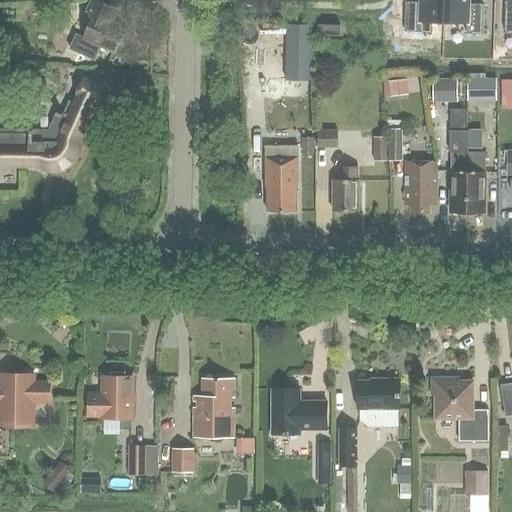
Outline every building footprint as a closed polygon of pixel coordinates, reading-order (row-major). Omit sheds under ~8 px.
[(113,24),(119,11),(95,0),(92,0),(87,12),(95,15),(85,38),(77,34),(70,49),(95,61),(101,48),(116,54),(127,30),(113,24)] [(406,2),(405,32),(432,33),(433,22),(444,23),(444,0),(421,0),(421,2),(406,2)] [(444,0),(444,23),(467,23),(466,34),(483,35),(484,5),(469,4),(469,0),(444,0)] [(340,37),(341,26),(318,25),(318,37),(340,37)] [(385,97),(409,95),(408,81),(391,82),(390,80),(384,80),(385,97)] [(511,110),(511,80),(502,80),(501,110),(511,110)] [(98,105),(105,91),(84,81),(77,96),(78,96),(74,104),(69,102),(64,115),(59,112),(50,131),(0,130),(0,164),(52,166),(56,165),(59,164),(61,164),(63,163),(65,162),(67,160),(70,158),(71,157),(73,154),(75,153),(76,151),(77,148),(77,147),(97,104),(98,105)] [(454,101),(454,81),(430,82),(430,101),(454,101)] [(464,103),(494,103),(494,82),(464,82),(464,103)] [(400,131),(387,131),(387,162),(400,162),(400,131)] [(467,213),(467,153),(468,131),(451,131),(451,153),(450,196),(452,199),(452,213),(467,213)] [(316,132),(316,148),(335,148),(335,132),(316,132)] [(386,137),(381,137),(374,137),(374,161),(386,161),(386,137)] [(303,139),(303,154),(314,153),(314,139),(303,139)] [(266,147),(266,188),(267,188),(267,209),(267,212),(298,212),(298,209),(298,188),(300,188),(300,147),(266,147)] [(467,153),(467,213),(482,213),(482,199),(484,197),(485,154),(467,153)] [(437,162),(405,162),(405,205),(411,205),(411,213),(429,213),(429,206),(437,206),(437,162)] [(342,180),(333,180),(334,212),(360,212),(360,203),(358,203),(358,167),(342,167),(342,180)] [(29,373),(27,371),(23,371),(19,371),(16,374),(15,377),(1,376),(0,388),(0,404),(0,413),(0,424),(33,425),(33,402),(49,402),(50,385),(33,384),(34,377),(30,377),(30,375),(29,373)] [(90,396),(90,416),(104,416),(104,419),(121,419),(121,429),(131,429),(132,378),(104,378),(104,396),(90,396)] [(234,379),(203,379),(203,397),(194,397),(194,439),(234,439),(234,379)] [(489,442),(489,410),(473,411),(473,382),(452,382),(453,379),(432,379),(432,396),(435,396),(435,420),(459,420),(459,442),(489,442)] [(398,410),(400,410),(400,380),(379,380),(379,382),(358,382),(358,410),(361,410),(361,420),(368,427),(398,427),(398,410)] [(511,383),(500,386),(505,418),(511,416),(511,383)] [(327,430),(327,402),(300,402),(300,390),(272,390),(272,435),(300,435),(300,430),(327,430)] [(358,468),(358,430),(340,430),(340,468),(358,468)] [(237,455),(255,455),(255,439),(237,439),(237,455)] [(155,448),(126,448),(125,477),(155,478),(155,448)] [(171,474),(193,474),(193,451),(171,451),(171,474)] [(394,475),(394,483),(399,483),(399,484),(402,484),(402,491),(401,491),(401,500),(411,499),(411,460),(402,460),(402,467),(398,467),(398,475),(394,475)] [(331,461),(319,461),(319,484),(330,484),(331,461)] [(62,462),(44,483),(54,492),(72,471),(62,462)] [(489,498),(489,472),(466,472),(466,497),(471,497),(489,498)] [(348,511),(358,511),(358,474),(349,474),(348,511)] [(82,480),(82,494),(100,494),(101,480),(82,480)] [(488,511),(489,498),(471,497),(470,511),(488,511)]
